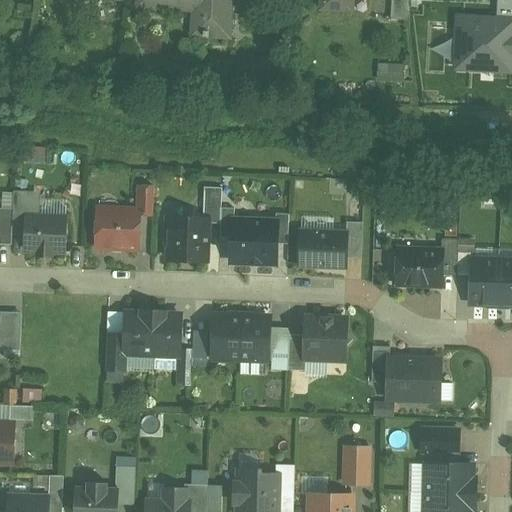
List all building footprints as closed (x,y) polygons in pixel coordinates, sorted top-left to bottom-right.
[(138,0),(138,8),(206,12),(205,37),(231,38),(232,0),(138,0)] [(323,0),(323,8),(352,10),(352,9),(348,8),(348,0),(323,0)] [(408,0),(392,0),(392,20),(411,21),(408,0)] [(456,68),(511,72),(511,56),(511,55),(511,36),(511,37),(511,35),(511,21),(459,18),(456,68)] [(400,80),(400,65),(375,65),(375,81),(400,80)] [(155,188),(140,187),(139,211),(140,212),(140,216),(154,216),(155,188)] [(223,189),(205,188),(204,220),(210,220),(210,224),(222,225),(223,209),(223,189)] [(32,193),(15,192),(14,210),(14,228),(28,228),(28,218),(31,218),(32,193)] [(14,210),(0,209),(0,245),(13,246),(14,228),(14,210)] [(236,210),(223,209),(222,225),(221,239),(233,239),(234,221),(235,221),(236,210)] [(139,211),(120,211),(115,215),(99,214),(98,248),(139,250),(140,216),(140,212),(139,211)] [(290,215),(277,215),(277,223),(278,223),(277,245),(289,245),(290,215)] [(51,217),(40,216),(38,218),(31,218),(28,218),(28,228),(27,252),(40,252),(40,256),(52,257),(52,253),(66,253),(67,219),(53,219),(51,217)] [(204,220),(170,219),(167,219),(166,244),(169,244),(169,261),(209,262),(210,224),(210,220),(204,220)] [(235,221),(234,221),(233,239),(232,263),(276,265),(277,245),(278,223),(277,223),(235,221)] [(364,225),(352,225),(352,236),(364,236),(364,225)] [(348,235),(302,233),(301,265),(347,267),(347,257),(348,236),(348,235)] [(352,236),(348,236),(347,257),(363,258),(364,236),(352,236)] [(459,241),(443,240),(443,252),(444,252),(443,276),(458,277),(459,241)] [(443,252),(399,251),(398,270),(398,271),(396,272),(396,281),(400,286),(409,286),(411,285),(412,285),(427,285),(436,277),(443,277),(443,276),(444,252),(443,252)] [(511,262),(472,261),(470,304),(490,305),(493,308),(504,308),(507,305),(511,305),(511,262)] [(149,315),(127,314),(126,336),(126,354),(127,354),(139,354),(139,356),(155,357),(157,312),(149,312),(149,315)] [(182,316),(167,315),(167,313),(157,312),(155,357),(156,357),(156,355),(180,356),(181,351),(182,316)] [(23,315),(0,314),(0,350),(4,351),(4,338),(22,339),(23,315)] [(236,318),(215,317),(213,359),(241,360),(243,316),(236,315),(236,318)] [(271,319),(250,318),(250,316),(243,316),(241,360),(269,361),(270,350),(271,329),(271,319)] [(347,320),(307,318),(306,336),(306,360),(307,360),(346,361),(346,348),(355,341),(347,333),(347,320)] [(291,330),(271,329),(270,350),(274,350),(290,351),(290,335),(291,330)] [(208,333),(196,333),(195,357),(207,357),(208,333)] [(126,336),(109,335),(107,371),(126,371),(127,354),(126,354),(126,336)] [(306,336),(290,335),(290,351),(289,371),(306,372),(307,360),(306,360),(306,336)] [(22,339),(4,338),(4,351),(22,352),(22,339)] [(391,348),(374,347),(373,383),(389,384),(390,359),(391,359),(391,348)] [(290,351),(274,350),(273,370),(289,371),(290,351)] [(193,351),(181,351),(180,356),(180,374),(192,374),(193,351)] [(195,357),(194,357),(193,367),(207,367),(207,357),(195,357)] [(391,359),(390,359),(389,384),(388,399),(438,401),(438,384),(441,385),(442,361),(391,359)] [(192,374),(180,374),(179,386),(192,386),(193,374),(192,374)] [(39,401),(39,390),(20,389),(20,401),(39,401)] [(16,392),(7,391),(7,404),(16,405),(16,392)] [(395,404),(376,404),(376,416),(394,417),(395,404)] [(27,407),(12,407),(11,421),(26,421),(27,407)] [(15,426),(0,425),(0,462),(13,463),(15,426)] [(460,431),(424,430),(423,454),(430,454),(459,455),(460,431)] [(345,448),(344,486),(370,487),(371,449),(345,448)] [(459,455),(430,454),(429,464),(459,465),(459,455)] [(429,464),(428,464),(428,494),(476,495),(477,480),(473,480),(473,465),(459,465),(429,464)] [(279,511),(279,496),(280,476),(263,476),(263,473),(236,473),(236,483),(234,483),(234,509),(236,509),(235,511),(279,511)] [(65,477),(51,477),(50,493),(54,494),(54,498),(64,499),(65,477)] [(108,484),(89,483),(88,488),(76,488),(75,511),(119,511),(120,489),(108,489),(108,484)] [(191,504),(190,511),(207,511),(208,488),(186,487),(186,491),(189,491),(188,504),(191,504)] [(146,502),(145,511),(190,511),(191,504),(188,504),(189,491),(186,491),(163,490),(162,503),(146,502)] [(476,495),(428,494),(427,511),(472,511),(472,510),(476,510),(476,495)] [(293,511),(294,496),(279,496),(279,511),(293,511)] [(49,511),(50,499),(10,497),(9,511),(49,511)] [(353,511),(353,497),(308,497),(307,511),(353,511)]
